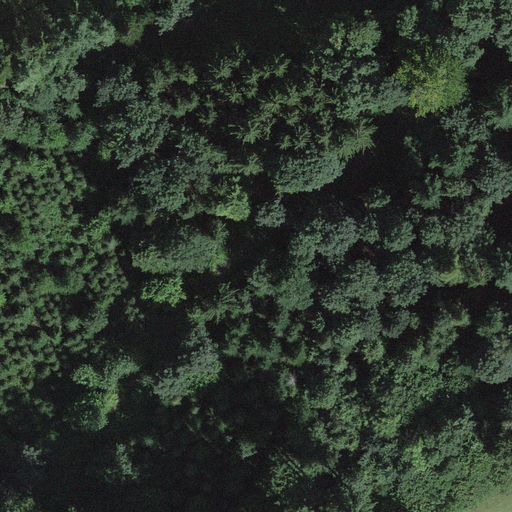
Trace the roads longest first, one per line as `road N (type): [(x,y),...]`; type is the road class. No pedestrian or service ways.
road 1 (track): [(511,62),(257,228),(21,511)]
road 2 (track): [(0,78),(340,0)]
